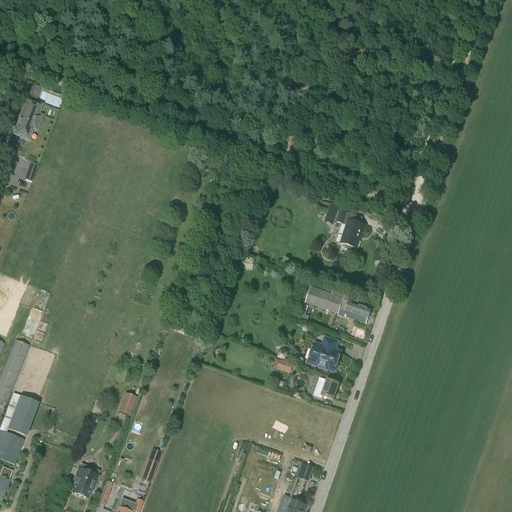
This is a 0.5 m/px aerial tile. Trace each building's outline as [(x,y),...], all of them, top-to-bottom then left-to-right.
[(35,86),(21,80),(17,91),(31,96),(35,86)] [(40,114),(36,112),(38,105),(28,101),(15,135),(26,139),(29,129),(34,130),(40,114)] [(40,165),(31,162),(25,179),(34,182),(40,165)] [(330,204),(326,217),(333,220),(338,207),(330,204)] [(366,227),(365,227),(360,225),(361,219),(346,214),(347,212),(339,210),(335,222),(344,225),(339,244),(357,249),(359,242),(361,242),(366,227)] [(345,297),(320,289),(319,292),(314,291),(309,305),(345,317),(346,315),(361,320),(362,318),(368,320),(371,311),(343,301),(345,297)] [(333,343),(324,340),(321,348),(314,346),(308,365),(333,373),(334,372),(336,371),(337,369),(338,367),(337,365),(336,363),(339,354),(331,351),(333,343)] [(15,342),(0,381),(0,419),(29,348),(15,342)] [(287,359),(290,350),(281,347),(278,357),(287,359)] [(293,365),(280,361),(277,369),(290,373),(293,365)] [(326,382),(319,380),(314,397),(321,399),(322,397),(333,401),(338,386),(326,382)] [(128,417),(136,397),(124,393),(116,412),(128,417)] [(0,427),(0,431),(6,434),(7,431),(26,437),(38,404),(19,397),(13,395),(0,427)] [(0,432),(0,461),(14,466),(24,441),(0,432)] [(157,461),(150,458),(149,461),(148,460),(140,481),(150,484),(157,464),(156,463),(157,461)] [(99,471),(80,464),(74,481),(76,481),(71,494),(87,500),(91,491),(93,492),(98,478),(97,477),(99,471)] [(301,465),(296,479),(306,482),(311,468),(301,465)] [(10,471),(2,468),(0,473),(0,505),(9,480),(7,479),(10,471)] [(109,492),(103,490),(97,504),(104,507),(109,492)] [(139,511),(143,502),(136,500),(134,505),(125,502),(123,510),(117,508),(115,511),(139,511)] [(302,511),(305,506),(290,501),(286,511),(302,511)]
